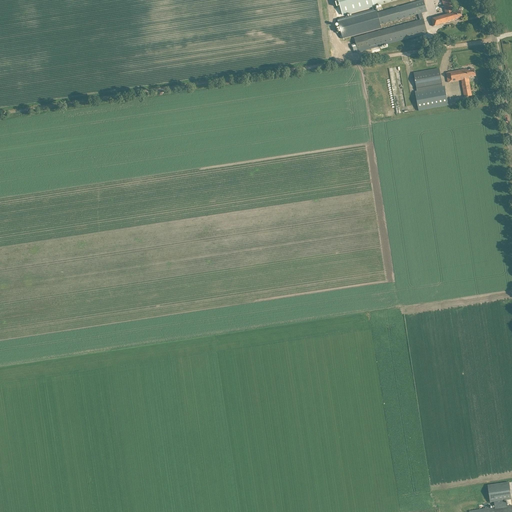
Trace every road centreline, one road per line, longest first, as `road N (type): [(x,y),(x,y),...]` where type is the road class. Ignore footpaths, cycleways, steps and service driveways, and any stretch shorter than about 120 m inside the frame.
road 1 (track): [(495,40),(0,113)]
road 2 (tertiary): [(511,149),(482,0)]
